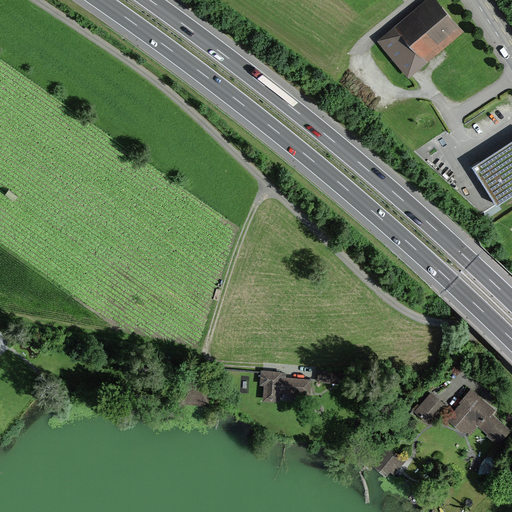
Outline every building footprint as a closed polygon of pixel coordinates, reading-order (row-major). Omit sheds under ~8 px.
[(461,31),(435,0),(429,0),(378,42),(406,75),(461,31)] [(511,138),(466,167),(491,205),(511,191),(511,138)] [(338,372),(318,370),(317,380),(337,382),(338,372)] [(285,373),(259,371),(258,384),(262,384),(261,400),(276,401),(277,391),(298,392),(299,378),(285,377),(285,373)] [(209,386),(178,384),(177,403),(207,406),(209,386)] [(491,408),(470,390),(446,419),(468,436),(491,408)] [(445,407),(430,394),(412,414),(427,427),(445,407)] [(405,461),(388,447),(371,466),(383,476),(388,471),(393,475),(405,461)]
